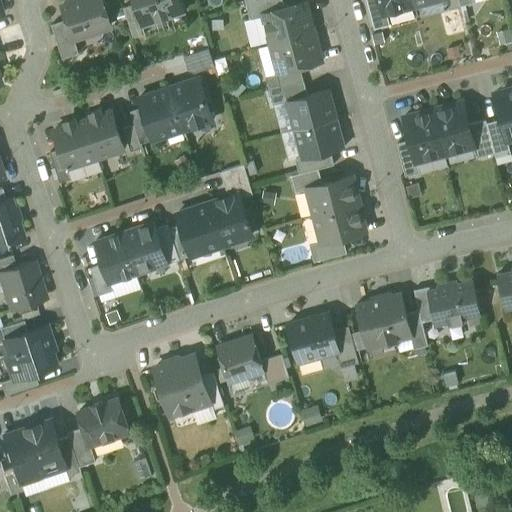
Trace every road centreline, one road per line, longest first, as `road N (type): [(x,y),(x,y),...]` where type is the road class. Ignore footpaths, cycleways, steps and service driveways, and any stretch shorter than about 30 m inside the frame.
road 1 (residential): [(90,357),(408,250)]
road 2 (residential): [(48,234),(197,184)]
road 3 (residential): [(366,99),(408,250)]
road 4 (residential): [(12,117),(159,69)]
road 5 (residential): [(366,99),(511,59)]
road 6 (residential): [(90,357),(48,234)]
road 7 (residential): [(12,117),(39,48),(25,0)]
road 8 (residential): [(48,234),(12,117)]
